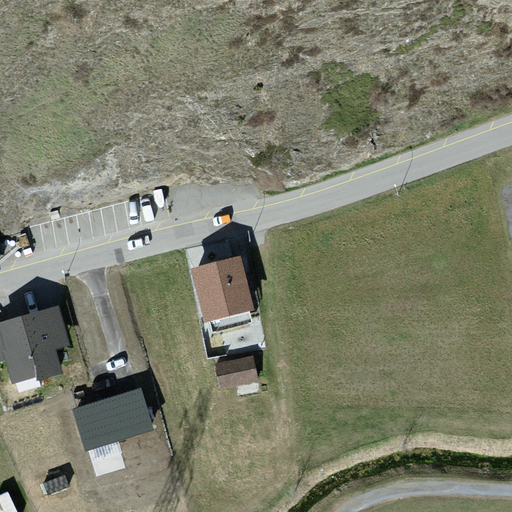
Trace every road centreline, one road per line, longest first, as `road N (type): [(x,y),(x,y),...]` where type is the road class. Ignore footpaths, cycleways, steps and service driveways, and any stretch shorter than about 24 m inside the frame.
road 1 (tertiary): [(511,132),(279,212),(0,282)]
road 2 (track): [(511,497),(411,493),(355,511)]
